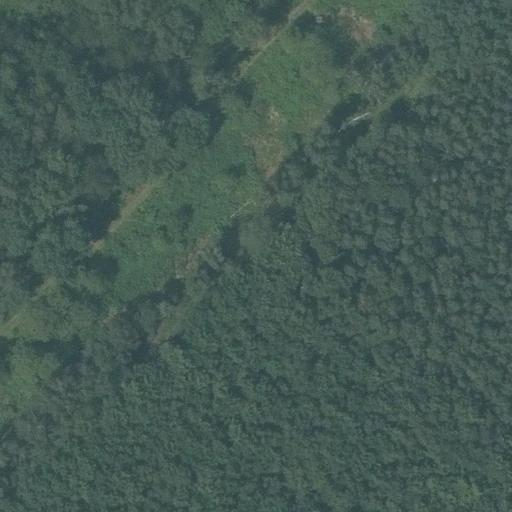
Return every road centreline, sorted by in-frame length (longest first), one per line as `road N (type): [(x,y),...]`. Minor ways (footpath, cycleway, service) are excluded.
road 1 (track): [(3,511),(495,0)]
road 2 (track): [(0,333),(93,251),(336,0)]
